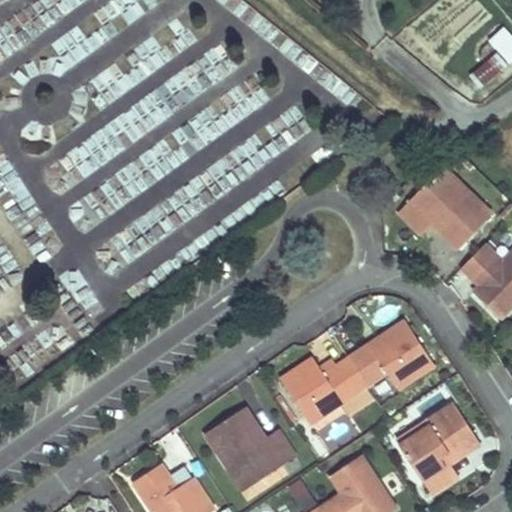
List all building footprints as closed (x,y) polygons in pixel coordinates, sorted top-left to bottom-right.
[(493,41),(511,60),(511,38),(504,30),(493,41)] [(485,84),(509,64),(500,53),(476,73),(485,84)] [(456,186),(460,182),(444,167),(440,171),(456,186)] [(456,186),(440,171),(401,212),(424,234),(434,223),(427,216),(433,210),(467,242),(493,214),(460,182),(456,186)] [(427,216),(434,223),(460,248),(467,242),(433,210),(427,216)] [(463,267),(475,278),(498,255),(486,243),(463,267)] [(511,253),(505,261),(481,285),(475,292),(501,318),(511,306),(511,253)] [(481,285),(505,261),(498,255),(475,278),(481,285)] [(350,358),(368,386),(389,372),(400,389),(436,365),(406,320),(380,338),(387,348),(378,355),(371,344),(350,358)] [(387,348),(380,338),(371,344),(378,355),(387,348)] [(368,386),(350,358),(326,374),(315,357),(283,379),(309,418),(319,411),(323,416),(368,386)] [(439,459),(477,434),(457,403),(417,429),(419,433),(401,445),(432,493),(460,475),(452,462),(444,467),(439,459)] [(266,438),(247,408),(239,412),(264,450),(271,445),(266,438)] [(312,423),(323,416),(319,411),(309,418),(312,423)] [(239,412),(207,433),(244,490),(284,465),(290,475),(303,467),(279,430),(266,438),(271,445),(264,450),(239,412)] [(398,441),(401,445),(419,433),(417,429),(398,441)] [(444,467),(452,462),(482,442),(477,434),(439,459),(444,467)] [(332,476),(343,493),(355,511),(393,511),(398,509),(363,456),(332,476)] [(136,483),(154,511),(213,511),(216,511),(194,478),(178,488),(163,465),(136,483)] [(302,511),(317,502),(301,479),(286,489),(302,511)] [(355,511),(343,493),(335,498),(344,511),(355,511)] [(344,511),(335,498),(321,507),(324,511),(344,511)]
